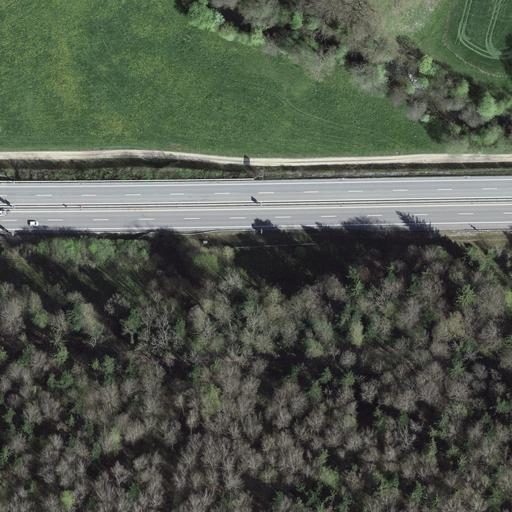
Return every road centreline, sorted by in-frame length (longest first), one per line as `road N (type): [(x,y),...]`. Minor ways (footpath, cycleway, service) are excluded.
road 1 (track): [(0,332),(302,365),(432,363),(511,373)]
road 2 (motorway): [(0,220),(511,213)]
road 3 (motorway): [(511,188),(0,195)]
road 4 (track): [(511,159),(0,159)]
